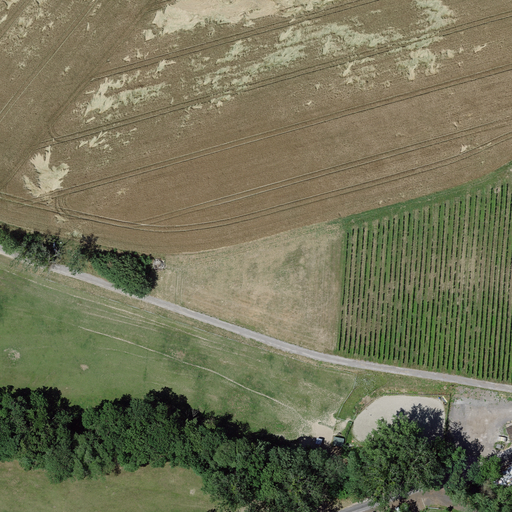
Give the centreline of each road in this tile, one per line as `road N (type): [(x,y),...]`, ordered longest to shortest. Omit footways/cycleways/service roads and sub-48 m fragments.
road 1 (track): [(511,390),(300,352),(0,248)]
road 2 (residential): [(511,452),(354,511)]
